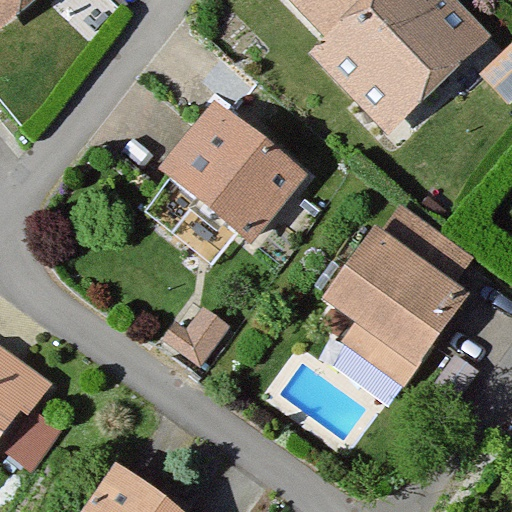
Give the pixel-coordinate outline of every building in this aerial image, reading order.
[(0,0),(0,33),(0,34),(40,0),(0,0)] [(286,0),(324,39),(307,56),(389,140),(491,43),(449,0),(286,0)] [(511,49),(482,80),(510,108),(511,105),(511,49)] [(303,183),(214,113),(163,177),(251,247),(303,183)] [(403,216),(385,241),(376,235),(324,308),(357,332),(347,346),(405,388),(468,300),(452,288),(470,264),(403,216)] [(163,345),(201,370),(226,333),(205,318),(193,337),(176,326),(163,345)] [(0,452),(22,416),(29,419),(49,390),(0,357),(0,452)] [(456,362),(436,392),(456,405),(476,375),(456,362)] [(60,433),(36,416),(7,456),(32,473),(60,433)] [(166,511),(116,477),(90,511),(166,511)]
